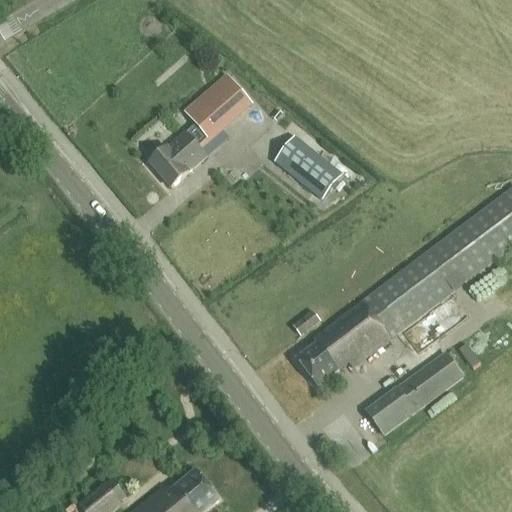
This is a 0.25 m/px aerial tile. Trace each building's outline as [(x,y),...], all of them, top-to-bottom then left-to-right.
[(233,83),(222,93),(241,114),(251,105),(233,83)] [(205,112),(192,123),(196,127),(187,135),(186,133),(150,164),(149,165),(172,191),(172,190),(208,159),(200,149),(221,131),(205,112)] [(343,177),(295,140),(275,164),(323,202),(343,177)] [(352,370),(454,293),(511,250),(511,192),(427,256),(313,342),(317,346),(297,362),(318,390),(349,366),(352,370)] [(300,339),(321,324),(313,312),(292,328),(300,339)] [(384,437),(464,383),(447,358),(366,414),(384,437)] [(208,511),(221,502),(196,473),(170,494),(166,489),(138,511),(208,511)] [(120,506),(127,500),(112,481),(102,488),(78,508),(80,511),(113,511),(121,507),(120,506)]
